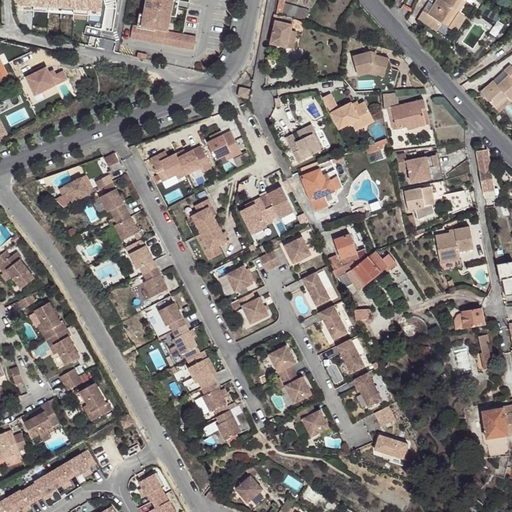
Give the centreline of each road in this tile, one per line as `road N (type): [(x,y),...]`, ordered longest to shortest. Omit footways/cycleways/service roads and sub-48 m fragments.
road 1 (residential): [(200,511),(0,180)]
road 2 (residential): [(0,169),(217,84)]
road 3 (residential): [(511,156),(366,0)]
road 4 (residential): [(288,173),(256,93),(272,0)]
